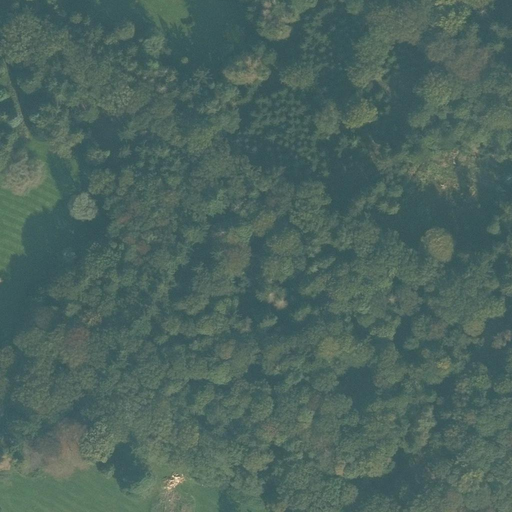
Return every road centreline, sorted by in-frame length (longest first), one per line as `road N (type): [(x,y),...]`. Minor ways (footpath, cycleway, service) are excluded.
road 1 (unclassified): [(350,511),(16,374)]
road 2 (unclassified): [(223,162),(493,325)]
road 3 (unclassified): [(0,26),(223,162)]
road 4 (unclassified): [(493,325),(383,511)]
road 5 (unclassified): [(223,162),(323,0)]
road 6 (unclassified): [(351,0),(511,93)]
